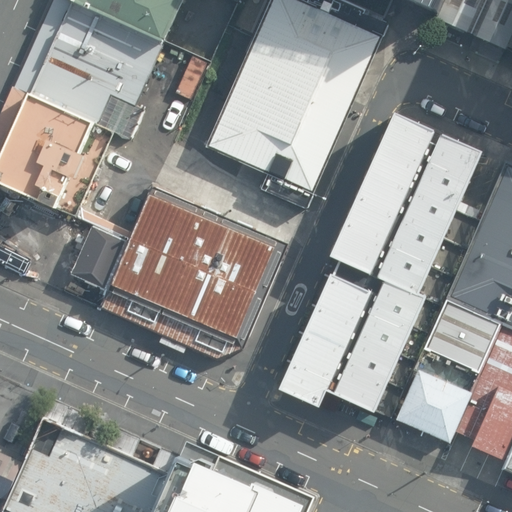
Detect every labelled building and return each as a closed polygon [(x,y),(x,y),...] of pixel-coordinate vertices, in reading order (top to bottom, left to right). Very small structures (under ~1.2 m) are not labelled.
[(70,0),(69,3),(165,44),(187,2),(181,0),(70,0)] [(381,40),(285,0),(270,0),(253,42),(210,146),(318,191),(381,40)] [(398,0),(438,18),(446,0),(398,0)] [(511,36),(511,0),(449,0),(440,19),(507,49),(511,36)] [(165,44),(69,3),(29,94),(99,125),(112,94),(136,104),(165,44)] [(99,125),(29,94),(0,157),(0,178),(73,211),(110,130),(99,125)] [(506,165),(395,113),(330,255),(338,259),(280,387),(319,405),(326,391),(395,420),(444,302),(506,165)] [(511,167),(506,165),(444,302),(504,325),(511,328),(511,167)] [(288,242),(154,185),(97,306),(214,359),(241,349),(288,242)] [(126,240),(91,225),(70,273),(105,288),(126,240)] [(395,420),(451,440),(504,325),(444,302),(395,420)] [(511,461),(511,328),(504,325),(451,440),(509,468),(511,461)] [(89,413),(54,397),(25,461),(9,499),(2,511),(156,511),(182,455),(118,426),(111,444),(81,431),(89,413)] [(309,511),(316,496),(189,440),(182,455),(156,511),(309,511)] [(0,495),(9,499),(25,461),(0,450),(0,495)]
